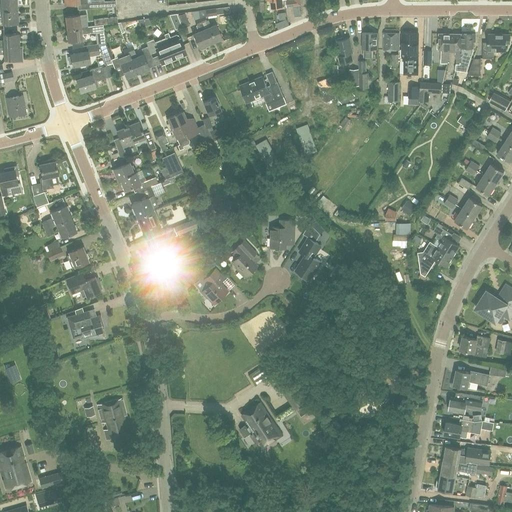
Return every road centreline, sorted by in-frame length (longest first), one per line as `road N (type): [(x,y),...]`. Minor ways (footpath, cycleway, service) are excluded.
road 1 (residential): [(406,511),(439,343),(485,245)]
road 2 (residential): [(144,321),(65,124)]
road 3 (residential): [(65,124),(255,47)]
road 4 (residential): [(168,511),(144,321)]
road 5 (residential): [(144,321),(238,312),(276,280)]
road 6 (residential): [(255,47),(336,17),(391,10)]
road 7 (residential): [(65,124),(39,0)]
road 8 (residential): [(391,10),(511,10)]
